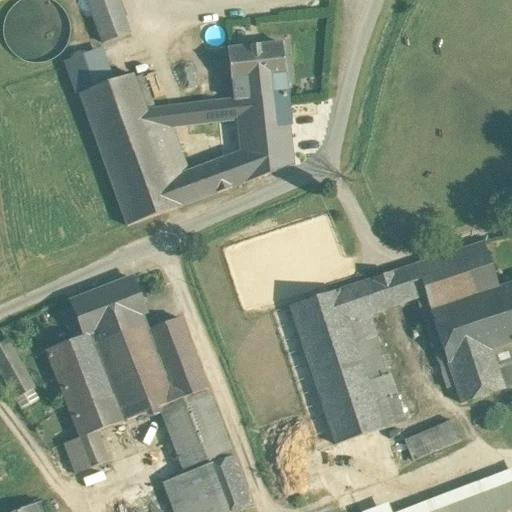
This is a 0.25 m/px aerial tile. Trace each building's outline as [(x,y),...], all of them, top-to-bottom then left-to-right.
[(67,43),(70,31),(67,18),(60,7),(49,0),(23,0),(12,7),(5,18),(3,31),(5,44),(13,55),(24,62),(37,64),(49,62),(60,54),(67,43)] [(124,18),(116,0),(87,0),(97,27),(124,18)] [(124,18),(97,27),(103,44),(130,35),(124,18)] [(281,44),(227,50),(231,85),(233,85),(235,101),(285,95),(283,79),(285,79),(282,55),(287,55),(287,48),(281,48),(281,44)] [(99,55),(69,66),(73,79),(103,68),(99,55)] [(103,68),(73,79),(79,95),(109,84),(103,68)] [(154,110),(145,111),(138,92),(134,79),(132,75),(109,84),(79,95),(126,227),(293,166),(285,95),(235,101),(154,110)] [(142,76),(134,79),(138,92),(147,89),(142,76)] [(147,89),(138,92),(145,111),(154,110),(147,89)] [(304,128),(304,126),(304,123),(302,121),(300,120),(298,119),(295,120),(293,121),(292,123),(291,126),(292,128),(293,130),(295,131),(298,132),(300,131),(302,130),(304,128)] [(305,141),(306,139),(305,137),(304,135),(302,133),(300,133),(297,133),(295,135),(294,137),(293,139),(294,142),(295,144),(297,145),(300,145),(302,145),(304,143),(305,141)] [(483,243),(373,279),(383,310),(400,301),(412,297),(410,287),(421,284),(424,293),(455,386),(461,404),(504,390),(490,350),(511,343),(511,330),(496,284),(483,243)] [(132,279),(70,303),(83,337),(84,338),(143,315),(145,314),(132,279)] [(373,279),(361,283),(371,314),(383,310),(373,279)] [(511,283),(503,287),(501,282),(496,284),(511,330),(511,283)] [(361,283),(290,307),(336,446),(339,445),(360,438),(385,429),(375,399),(369,382),(349,322),(368,315),(371,314),(361,283)] [(421,284),(410,287),(412,297),(416,296),(424,293),(421,284)] [(455,386),(424,293),(416,296),(447,389),(455,386)] [(143,315),(84,338),(83,337),(45,351),(79,438),(64,444),(76,474),(109,462),(97,432),(159,409),(207,390),(179,319),(148,331),(143,315)] [(388,376),(368,315),(349,322),(369,382),(388,376)] [(34,389),(7,341),(0,345),(0,373),(15,400),(34,389)] [(511,343),(490,350),(504,390),(511,386),(511,343)] [(388,376),(369,382),(375,399),(394,393),(388,376)] [(34,389),(15,400),(20,409),(39,398),(34,389)] [(207,390),(159,409),(184,475),(233,456),(207,390)] [(404,423),(394,393),(375,399),(385,429),(404,423)] [(360,438),(339,445),(351,482),(394,468),(460,440),(453,420),(404,441),(366,454),(360,438)] [(19,437),(0,447),(0,474),(31,458),(19,437)] [(184,475),(162,483),(173,511),(239,511),(252,507),(233,456),(184,475)] [(511,468),(398,511),(501,511),(511,508),(511,468)]
